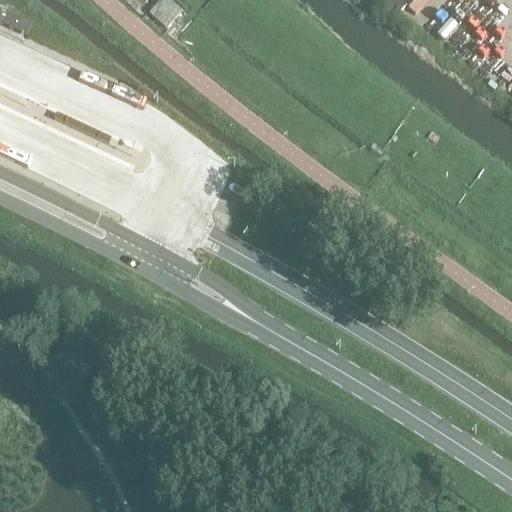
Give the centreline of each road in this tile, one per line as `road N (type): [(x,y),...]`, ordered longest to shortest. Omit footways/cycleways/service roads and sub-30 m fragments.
road 1 (secondary): [(251,318),(511,482)]
road 2 (secondary): [(251,318),(152,247),(0,173)]
road 3 (secondary): [(0,200),(251,318)]
